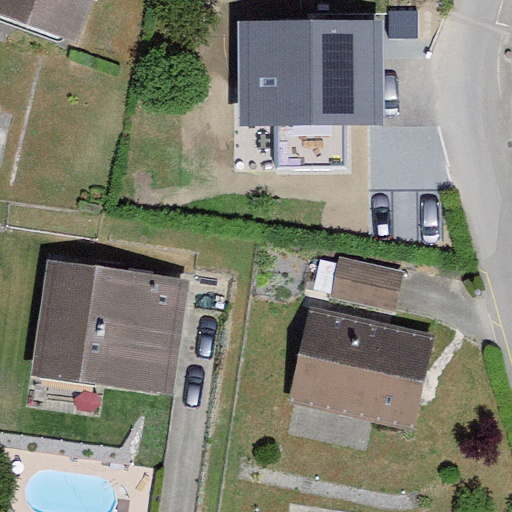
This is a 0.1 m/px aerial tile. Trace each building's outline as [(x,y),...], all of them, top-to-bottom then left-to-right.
[(0,0),(0,20),(85,50),(102,0),(0,0)] [(391,27),(244,29),(245,129),(392,128),(391,27)] [(332,292),(398,305),(405,267),(340,254),(332,292)] [(178,402),(194,289),(56,270),(40,383),(178,402)] [(315,317),(294,413),(421,441),(442,345),(315,317)]
